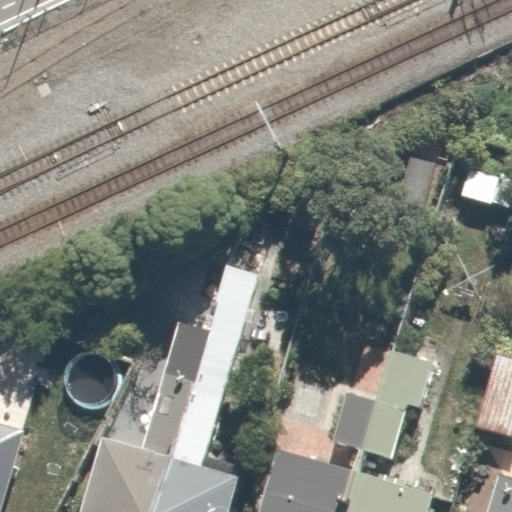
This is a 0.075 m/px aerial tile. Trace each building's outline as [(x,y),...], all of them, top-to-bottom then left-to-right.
[(157,352),(130,451),(212,472),(266,271),(217,257),(189,361),(157,352)] [(344,456),(385,464),(396,409),(427,416),(440,353),(368,338),(344,456)] [(511,355),(481,347),(461,429),(511,441),(511,355)] [(130,451),(86,438),(66,511),(226,511),(235,479),(212,472),(130,451)] [(252,511),(429,511),(435,493),(268,451),(252,511)]
